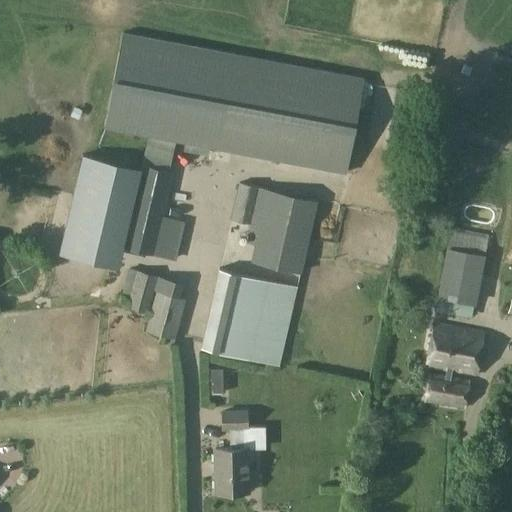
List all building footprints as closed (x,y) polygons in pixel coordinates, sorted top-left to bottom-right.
[(95,78),(88,127),(213,144),(211,156),(228,158),(229,153),(291,161),(290,167),(336,173),(350,67),(112,35),(106,80),(95,78)] [(121,165),(82,156),(58,253),(97,262),(121,165)] [(142,168),(123,249),(152,255),(161,218),(171,175),(142,168)] [(317,202),(238,181),(229,217),(252,223),(247,241),(256,244),(252,260),(299,272),(317,202)] [(161,218),(152,255),(174,260),(183,223),(161,218)] [(452,228),(448,248),(484,255),(488,235),(452,228)] [(437,300),(476,308),(487,260),(448,252),(437,300)] [(145,307),(153,273),(129,268),(124,290),(131,292),(128,303),(145,307)] [(219,268),(203,350),(275,363),(291,281),(219,268)] [(171,292),(174,279),(160,277),(158,289),(171,292)] [(185,298),(157,290),(145,331),(174,339),(185,298)] [(398,320),(394,348),(413,350),(417,322),(398,320)] [(429,375),(425,402),(464,409),(469,381),(450,378),(452,371),(477,376),(484,336),(433,327),(425,367),(446,371),(445,377),(429,375)] [(229,430),(229,448),(215,448),(215,492),(247,492),(246,448),(244,448),(244,430),(248,430),(248,428),(248,411),(221,411),(221,430),(229,430)]
